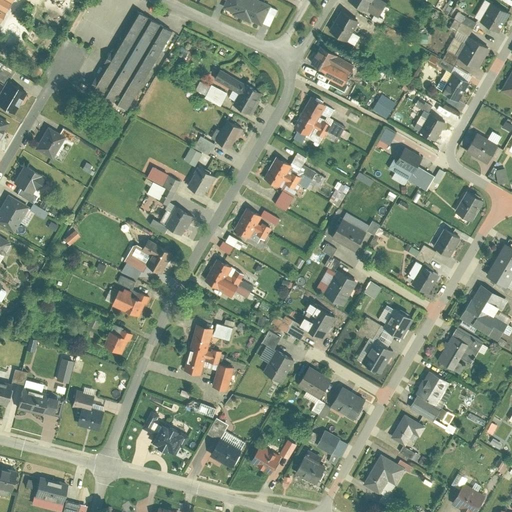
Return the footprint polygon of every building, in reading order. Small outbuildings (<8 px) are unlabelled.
[(0,0),(0,19),(1,20),(11,0),(0,0)] [(250,0),(227,0),(224,7),(243,15),(250,0)] [(271,3),(264,0),(250,0),(243,15),(261,24),(271,3)] [(349,0),(379,17),(388,2),(383,0),(349,0)] [(480,21),(500,32),(511,13),(491,2),(480,21)] [(359,21),(341,9),(329,30),(347,41),(359,21)] [(90,87),(128,109),(174,32),(136,10),(90,87)] [(451,27),(469,37),(477,23),(459,12),(451,27)] [(458,56),(478,68),(490,48),(469,37),(458,56)] [(337,55),(321,45),(311,63),(321,69),(319,73),(344,87),(353,71),(334,59),(337,55)] [(0,68),(0,78),(6,82),(0,92),(0,105),(14,113),(26,92),(10,83),(16,71),(3,63),(0,68)] [(233,104),(252,114),(263,93),(219,70),(214,80),(239,93),(233,104)] [(511,71),(503,88),(511,93),(511,71)] [(442,91),(459,101),(470,81),(453,72),(442,91)] [(227,92),(212,84),(205,97),(221,105),(227,92)] [(381,92),(371,108),(386,117),(396,101),(381,92)] [(327,103),(312,95),(296,124),(311,133),(315,125),(318,120),(327,103)] [(419,130),(436,140),(446,123),(430,113),(419,130)] [(0,138),(9,123),(0,117),(0,138)] [(317,131),(324,135),(331,122),(324,118),(322,122),(319,127),(317,131)] [(336,141),(346,125),(333,118),(331,122),(324,135),(336,141)] [(231,148),(237,137),(239,138),(244,129),(227,120),(221,130),(217,128),(212,137),(231,148)] [(63,128),(60,133),(48,125),(35,148),(52,158),(64,138),(70,141),(74,134),(63,128)] [(397,132),(386,126),(380,137),(391,143),(397,132)] [(468,148),(489,160),(499,143),(478,131),(468,148)] [(215,144),(201,135),(194,147),(209,155),(215,144)] [(422,155),(405,145),(397,161),(414,170),(418,164),(422,155)] [(185,159),(195,165),(202,153),(192,147),(185,159)] [(308,157),(298,151),(293,162),(303,167),(304,164),(308,157)] [(292,163),(277,155),(265,177),(280,185),(285,176),(288,170),(292,163)] [(393,158),(389,166),(410,178),(414,170),(397,161),(393,158)] [(313,178),(317,170),(304,164),(303,167),(301,171),(313,178)] [(428,188),(435,173),(418,164),(414,170),(410,178),(428,188)] [(41,189),(38,187),(44,177),(23,165),(13,182),(21,187),(17,193),(33,203),(41,189)] [(168,174),(153,166),(147,178),(162,186),(168,174)] [(195,172),(196,173),(189,185),(204,194),(208,187),(209,188),(216,176),(198,166),(195,172)] [(498,183),(508,180),(504,166),(495,169),(498,183)] [(287,182),(295,186),(301,175),(293,170),(292,172),(288,178),(287,182)] [(180,181),(169,175),(164,186),(175,192),(180,181)] [(370,184),(372,179),(365,175),(362,180),(370,184)] [(338,180),(335,187),(336,187),(329,200),(338,205),(349,186),(338,180)] [(159,200),(168,205),(175,192),(166,188),(159,200)] [(295,194),(284,189),(277,202),(287,208),(295,194)] [(484,199),(468,190),(457,209),(473,218),(484,199)] [(0,206),(0,224),(13,232),(29,206),(7,194),(0,206)] [(145,195),(141,207),(150,210),(154,198),(145,195)] [(33,203),(29,209),(44,218),(47,212),(33,203)] [(262,213),(248,205),(236,227),(250,235),(254,228),(258,221),(262,213)] [(166,225),(182,234),(193,216),(176,206),(166,225)] [(282,217),(266,208),(263,214),(278,222),(282,217)] [(154,218),(150,225),(165,233),(168,226),(154,218)] [(367,232),(344,218),(334,235),(357,249),(367,232)] [(381,223),(374,219),(368,228),(376,232),(381,223)] [(258,221),(254,228),(259,230),(257,233),(266,237),(272,226),(263,221),(262,224),(258,221)] [(462,237),(445,227),(434,245),(452,255),(462,237)] [(75,231),(64,239),(69,245),(80,237),(75,231)] [(245,241),(230,233),(226,240),(241,248),(245,241)] [(0,236),(0,253),(3,256),(11,243),(0,236)] [(144,270),(147,265),(162,273),(173,254),(148,240),(144,248),(137,244),(134,245),(125,260),(144,270)] [(333,254),(337,247),(329,242),(324,249),(333,254)] [(511,245),(505,242),(489,271),(511,283),(511,245)] [(428,263),(435,250),(423,243),(415,255),(428,263)] [(331,255),(321,249),(316,258),(326,263),(331,255)] [(245,272),(218,257),(206,278),(234,293),(237,288),(242,278),(245,272)] [(439,273),(424,264),(413,282),(429,291),(439,273)] [(337,271),(329,266),(317,287),(324,292),(337,271)] [(358,280),(339,269),(326,292),(344,303),(358,280)] [(136,282),(121,275),(118,282),(133,289),(136,282)] [(260,288),(242,278),(237,288),(255,298),(260,288)] [(382,285),(372,279),(365,290),(375,296),(382,285)] [(509,321),(499,315),(509,299),(482,282),(461,316),(498,339),(509,321)] [(141,292),(138,299),(119,290),(113,304),(141,316),(146,303),(148,303),(151,297),(141,292)] [(336,315),(322,306),(314,320),(309,328),(324,336),(336,315)] [(413,317),(396,307),(385,325),(403,335),(413,317)] [(295,319),(286,314),(279,325),(288,330),(295,319)] [(89,324),(97,328),(101,319),(93,315),(89,324)] [(269,323),(267,322),(269,317),(259,315),(257,324),(268,327),(269,323)] [(314,320),(305,315),(300,323),(309,328),(314,320)] [(234,325),(218,321),(214,335),(230,339),(234,325)] [(214,326),(197,322),(185,368),(202,373),(206,356),(208,349),(214,326)] [(462,354),(471,360),(483,341),(458,326),(453,333),(469,342),(462,354)] [(122,329),(120,336),(110,332),(105,346),(122,353),(128,340),(130,340),(133,334),(122,329)] [(268,341),(276,344),(279,335),(271,332),(268,341)] [(462,354),(469,342),(453,333),(438,359),(454,368),(459,359),(462,354)] [(393,350),(376,341),(364,360),(381,370),(393,350)] [(208,349),(206,356),(212,357),(211,361),(219,363),(222,349),(213,347),(212,350),(208,349)] [(295,358),(277,348),(265,368),(283,378),(295,358)] [(57,380),(68,383),(74,361),(62,358),(57,380)] [(462,372),(466,363),(459,359),(454,368),(462,372)] [(228,389),(234,367),(219,363),(214,385),(228,389)] [(331,376),(311,364),(300,384),(320,396),(331,376)] [(27,372),(15,369),(12,381),(24,384),(27,372)] [(450,381),(429,370),(416,393),(418,394),(437,404),(450,381)] [(26,380),(24,387),(41,392),(43,384),(26,380)] [(10,386),(0,383),(0,404),(5,406),(10,386)] [(366,398),(344,385),(333,404),(355,417),(366,398)] [(24,387),(22,387),(17,408),(42,414),(43,412),(53,415),(57,398),(47,395),(47,393),(41,392),(24,387)] [(73,407),(82,409),(78,425),(98,430),(103,411),(92,408),(95,396),(76,391),(73,407)] [(435,419),(441,406),(437,404),(418,394),(411,406),(435,419)] [(167,417),(152,409),(144,426),(159,433),(164,422),(167,417)] [(407,443),(414,431),(420,435),(427,424),(405,412),(392,435),(407,443)] [(229,422),(218,416),(210,430),(221,436),(229,422)] [(185,432),(164,422),(159,433),(155,441),(176,451),(185,432)] [(340,436),(326,428),(318,444),(332,451),(340,436)] [(243,450),(221,438),(213,452),(235,464),(243,450)] [(299,443),(289,438),(282,450),(292,455),(299,443)] [(500,447),(502,442),(492,438),(490,443),(500,447)] [(281,455),(262,444),(252,461),(272,472),(281,455)] [(414,459),(417,452),(402,445),(399,452),(414,459)] [(389,497),(407,467),(382,452),(364,482),(389,497)] [(327,464),(307,454),(298,472),(318,482),(327,464)] [(505,472),(510,462),(501,458),(497,469),(505,472)] [(16,471),(0,466),(0,488),(11,492),(16,471)] [(422,481),(431,486),(434,480),(426,475),(422,481)] [(60,511),(67,483),(40,476),(33,505),(60,511)] [(453,502),(471,511),(476,511),(487,494),(465,481),(453,502)] [(63,511),(77,511),(80,504),(66,500),(63,511)]
